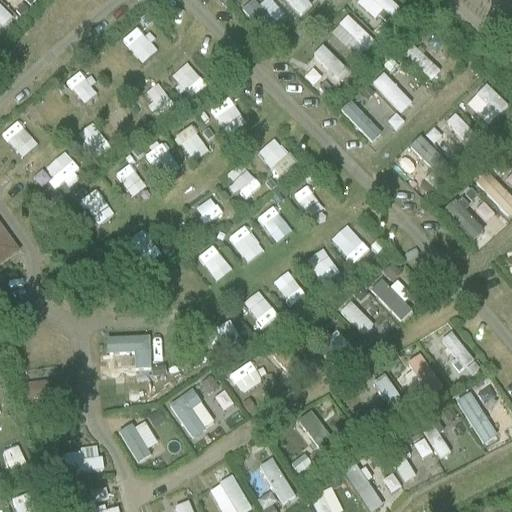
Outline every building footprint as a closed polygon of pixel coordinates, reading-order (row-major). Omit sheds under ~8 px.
[(283,0),(300,18),(312,7),(305,0),(283,0)] [(387,0),(360,0),(355,6),(379,25),(395,6),(387,0)] [(249,20),(261,12),(254,2),(242,11),(249,20)] [(0,29),(1,31),(12,21),(0,8),(0,29)] [(23,8),(14,16),(19,20),(27,13),(23,8)] [(399,17),(392,24),(399,31),(405,24),(399,17)] [(346,18),(338,27),(348,37),(357,27),(346,18)] [(134,54),(152,45),(143,27),(125,36),(134,54)] [(426,32),(420,39),(426,44),(432,38),(426,32)] [(312,57),(318,64),(304,79),(317,92),(343,67),(323,47),(312,57)] [(108,81),(125,70),(114,52),(97,63),(108,81)] [(354,56),(348,63),(356,72),(363,65),(354,56)] [(383,75),(372,86),(400,116),(412,105),(383,75)] [(142,96),(160,119),(174,109),(156,85),(142,96)] [(325,86),(319,92),(325,98),(331,92),(325,86)] [(465,107),(487,128),(507,107),(485,86),(465,107)] [(366,91),(359,97),(367,104),(373,98),(366,91)] [(50,125),(65,114),(54,98),(38,108),(50,125)] [(353,104),(343,114),(363,135),(374,126),(353,104)] [(126,108),(106,125),(121,141),(140,124),(126,108)] [(208,118),(224,141),(236,132),(220,109),(208,118)] [(511,115),(508,112),(502,119),(508,125),(511,120),(511,115)] [(471,151),(480,142),(453,116),(444,125),(471,151)] [(1,138),(17,155),(33,140),(17,123),(1,138)] [(80,138),(87,147),(83,151),(94,165),(112,150),(94,127),(80,138)] [(174,139),(194,164),(209,152),(190,127),(174,139)] [(494,129),(489,135),(492,139),(498,133),(494,129)] [(207,133),(201,137),(207,145),(213,141),(207,133)] [(410,148),(440,181),(451,171),(421,138),(410,148)] [(274,181),(295,169),(280,142),(259,153),(274,181)] [(163,145),(143,157),(157,180),(176,168),(163,145)] [(136,150),(130,154),(136,162),(142,157),(136,150)] [(33,181),(41,191),(51,182),(59,192),(78,177),(62,157),(33,181)] [(129,157),(123,162),(129,169),(135,164),(129,157)] [(457,158),(451,164),(460,173),(466,167),(457,158)] [(500,164),(494,170),(500,176),(506,170),(500,164)] [(220,181),(239,206),(256,193),(237,168),(220,181)] [(96,170),(89,174),(92,178),(99,174),(96,170)] [(268,182),(263,187),(270,194),(275,189),(268,182)] [(300,206),(317,193),(311,184),(293,197),(300,206)] [(424,185),(419,191),(426,199),(432,193),(424,185)] [(208,226),(222,216),(205,192),(191,201),(208,226)] [(99,229),(115,217),(97,193),(81,205),(99,229)] [(470,193),(464,198),(471,206),(477,201),(470,193)] [(82,194),(74,199),(77,205),(85,201),(82,194)] [(57,195),(51,199),(57,206),(63,201),(57,195)] [(278,198),(272,202),(275,206),(281,202),(278,198)] [(460,200),(445,211),(458,230),(474,219),(460,200)] [(230,214),(224,217),(228,223),(234,220),(230,214)] [(245,228),(228,241),(242,259),(259,246),(245,228)] [(0,233),(0,257),(11,248),(0,233)] [(216,284),(231,272),(213,248),(197,260),(216,284)] [(166,251),(161,255),(168,263),(173,258),(166,251)] [(313,286),(332,280),(323,251),(304,257),(313,286)] [(390,268),(381,277),(391,287),(400,278),(390,268)] [(397,326),(413,314),(403,300),(409,296),(399,282),(388,290),(381,281),(370,290),(397,326)] [(359,291),(353,298),(361,305),(367,299),(359,291)] [(260,293),(243,305),(260,331),(277,319),(260,293)] [(354,303),(341,312),(360,339),(373,329),(354,303)] [(284,319),(278,324),(282,328),(288,322),(284,319)] [(330,319),(321,327),(326,333),(335,325),(330,319)] [(483,358),(494,352),(477,322),(466,328),(483,358)] [(339,334),(329,339),(339,357),(349,351),(339,334)] [(452,335),(441,342),(462,371),(473,363),(452,335)] [(298,337),(291,342),(297,350),(304,345),(298,337)] [(13,341),(4,344),(7,354),(16,351),(13,341)] [(148,341),(105,343),(105,360),(132,359),(133,375),(150,374),(148,341)] [(511,366),(506,354),(492,361),(509,397),(511,394),(511,366)] [(208,356),(202,360),(205,365),(211,360),(208,356)] [(420,356),(406,364),(412,373),(405,378),(418,397),(438,384),(420,356)] [(250,363),(228,378),(242,398),(263,383),(250,363)] [(474,366),(465,373),(470,379),(478,372),(474,366)] [(164,371),(150,372),(151,381),(165,380),(164,371)] [(384,378),(373,386),(392,414),(404,406),(384,378)] [(209,381),(200,388),(208,400),(217,393),(209,381)] [(81,386),(56,386),(56,404),(81,404),(81,386)] [(191,396),(170,411),(192,444),(205,436),(190,415),(199,409),(191,396)] [(486,451),(501,441),(470,397),(455,407),(486,451)] [(417,402),(410,407),(418,418),(425,413),(417,402)] [(249,404),(242,409),(248,418),(255,413),(249,404)] [(294,435),(296,436),(294,445),(322,453),(326,439),(323,438),(328,420),(301,412),(294,435)] [(453,412),(442,417),(447,425),(457,420),(453,412)] [(159,413),(150,419),(156,428),(165,422),(159,413)] [(385,414),(376,420),(380,427),(389,421),(385,414)] [(440,462),(451,455),(440,437),(445,434),(438,422),(422,432),(440,462)] [(347,434),(337,441),(344,450),(354,443),(347,434)] [(65,435),(58,436),(59,443),(65,443),(66,441),(65,435)] [(414,436),(406,440),(409,446),(417,442),(414,436)] [(68,478),(102,472),(98,450),(64,455),(68,478)] [(378,456),(370,461),(375,469),(383,464),(378,456)] [(314,457),(307,461),(312,469),(319,464),(314,457)] [(397,468),(404,483),(414,479),(406,463),(397,468)] [(346,476),(365,511),(377,511),(382,510),(360,468),(346,476)] [(218,511),(247,511),(251,510),(231,478),(207,493),(218,511)] [(336,481),(327,486),(332,495),(340,490),(336,481)] [(286,485),(274,489),(280,506),(292,501),(286,485)] [(256,500),(260,511),(261,511),(276,506),(271,494),(256,500)] [(83,496),(70,499),(73,510),(86,507),(83,496)] [(164,511),(191,511),(188,502),(164,511)]
